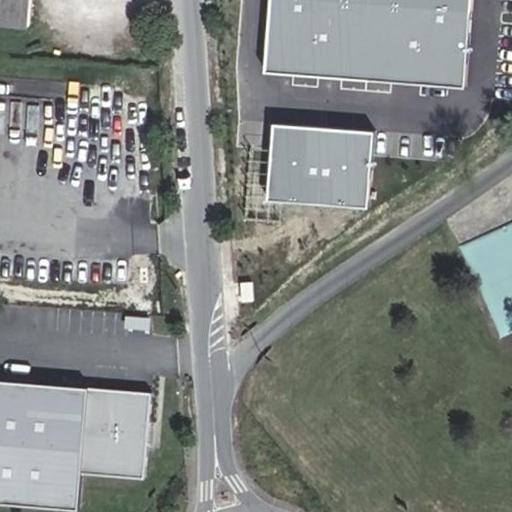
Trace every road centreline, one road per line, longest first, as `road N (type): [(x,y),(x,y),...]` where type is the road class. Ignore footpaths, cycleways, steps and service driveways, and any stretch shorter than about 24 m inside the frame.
road 1 (unclassified): [(212,376),(186,0)]
road 2 (unknown): [(7,241),(9,129),(43,115),(90,117),(103,121),(108,135),(111,248)]
road 3 (unclassified): [(262,511),(225,454),(212,376)]
road 4 (unclassified): [(212,376),(205,511)]
